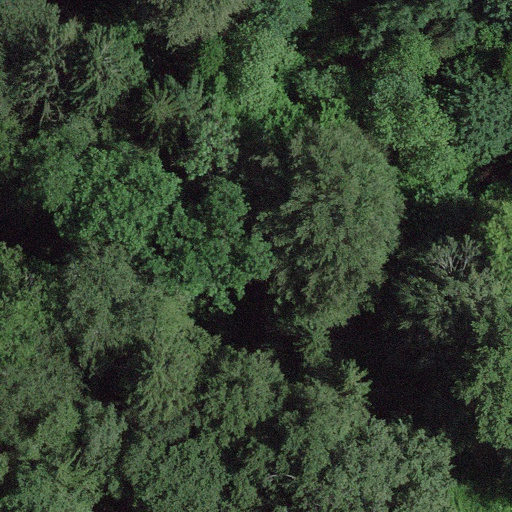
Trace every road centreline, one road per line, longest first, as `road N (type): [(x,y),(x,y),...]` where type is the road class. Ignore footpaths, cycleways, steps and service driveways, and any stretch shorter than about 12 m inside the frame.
road 1 (track): [(511,188),(440,166),(378,206),(320,283),(267,279),(42,216),(0,191)]
road 2 (track): [(440,166),(116,0)]
